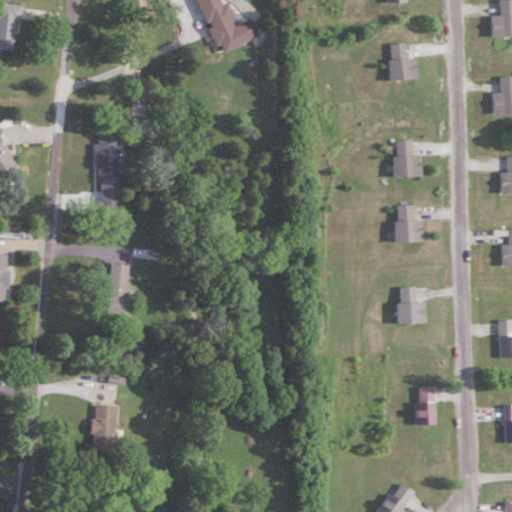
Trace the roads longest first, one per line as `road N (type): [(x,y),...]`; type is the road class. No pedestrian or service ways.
road 1 (residential): [(68,0),(22,511)]
road 2 (residential): [(456,0),(464,511)]
